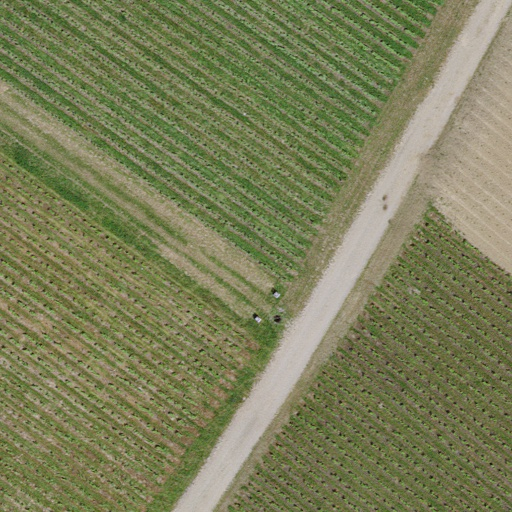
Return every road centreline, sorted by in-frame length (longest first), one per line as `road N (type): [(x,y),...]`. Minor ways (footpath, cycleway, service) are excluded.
road 1 (track): [(196,511),(288,377),(504,0)]
road 2 (track): [(0,110),(312,336)]
